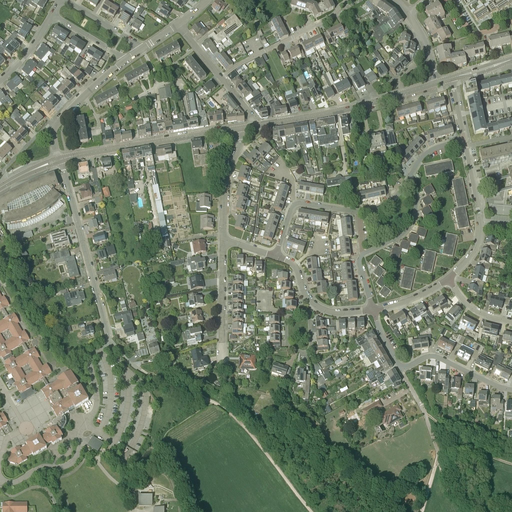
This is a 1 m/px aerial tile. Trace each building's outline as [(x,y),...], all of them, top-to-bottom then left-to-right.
[(37,7),(40,0),(28,0),(25,5),(28,7),(29,5),(35,9),(37,7)] [(43,0),(40,0),(37,7),(40,9),(37,14),(39,16),(47,2),(43,0)] [(186,2),(187,0),(174,0),(172,3),(181,8),(185,2),(186,2)] [(223,12),(227,7),(219,0),(212,8),(218,14),(221,10),(223,12)] [(332,0),(323,0),(323,2),(324,5),(320,6),(324,14),(334,9),(331,3),(332,0)] [(370,0),(365,3),(366,7),(369,6),(376,10),(382,1),(380,0),(375,0),(374,2),(371,0),(370,0)] [(493,3),(492,4),(496,10),(497,12),(503,8),(498,0),(493,3)] [(498,0),(503,8),(509,4),(505,0),(498,0)] [(387,4),(383,2),(382,1),(376,10),(372,13),(370,14),(371,14),(372,13),(373,16),(375,19),(382,14),(381,14),(382,12),(387,4)] [(108,14),(113,6),(107,2),(102,10),(108,14)] [(166,18),(170,12),(167,10),(169,7),(162,2),(158,9),(161,11),(159,14),(166,18)] [(316,6),(308,3),(305,11),(311,13),(314,19),(324,14),(320,6),(317,8),(316,6)] [(375,19),(376,20),(378,23),(395,10),(387,4),(382,12),(381,14),(382,14),(375,19)] [(444,17),(440,8),(438,4),(425,11),(430,21),(424,24),(431,37),(433,36),(437,34),(438,37),(441,43),(451,38),(446,29),(441,32),(435,19),(440,16),(441,19),(440,19),(441,21),(444,19),(443,17),(444,17)] [(492,4),(485,8),(489,14),(496,10),(492,4)] [(113,6),(108,14),(114,17),(119,9),(113,6)] [(484,6),(478,10),(483,18),(489,14),(485,8),(484,6)] [(124,7),(122,10),(121,13),(124,14),(120,21),(126,25),(131,18),(127,16),(130,11),(124,7)] [(395,10),(378,23),(379,25),(380,24),(380,25),(385,21),(387,24),(399,16),(395,10)] [(478,10),(472,14),(477,22),(483,18),(478,10)] [(217,45),(242,25),(234,15),(225,22),(228,26),(216,36),(213,33),(208,37),(211,39),(202,46),(206,51),(209,49),(213,55),(217,51),(212,44),(215,42),(217,45)] [(399,25),(403,22),(399,16),(387,24),(391,30),(399,25)] [(273,27),(281,23),(279,18),(271,22),(273,27)] [(26,24),(27,22),(22,19),(20,23),(24,25),(21,30),(28,34),(32,28),(26,24)] [(138,32),(142,25),(136,21),(131,28),(138,32)] [(402,29),(399,25),(391,30),(387,24),(385,21),(380,25),(372,30),(374,34),(372,35),(378,44),(402,29)] [(201,22),(198,25),(192,29),(197,35),(199,34),(201,37),(209,31),(206,28),(201,22)] [(276,32),(284,28),(281,23),(273,27),(276,32)] [(334,29),(338,37),(344,34),(345,37),(350,35),(346,28),(342,29),(341,26),(334,29)] [(57,40),(62,31),(56,28),(52,34),(50,38),(56,41),(57,40)] [(278,36),(286,32),(284,28),(276,32),(278,36)] [(335,38),(338,37),(334,29),(327,33),(327,34),(324,35),(329,46),(333,44),(333,43),(335,43),(336,41),(335,38)] [(25,40),(28,34),(21,30),(19,35),(14,32),(14,33),(12,31),(11,33),(13,34),(12,35),(16,39),(18,36),(25,40)] [(63,44),(66,38),(68,35),(62,31),(57,40),(63,44)] [(286,32),(278,36),(280,41),(288,37),(286,32)] [(400,39),(399,43),(402,44),(406,44),(408,45),(409,45),(410,38),(408,37),(409,35),(402,34),(401,40),(400,39)] [(14,41),(16,39),(12,35),(9,38),(13,42),(9,46),(15,51),(20,46),(14,41)] [(508,35),(488,39),(490,50),(511,45),(511,51),(511,39),(510,40),(509,35),(508,35)] [(315,38),(319,46),(324,44),(320,36),(315,38)] [(74,38),(68,47),(74,51),(80,42),(74,38)] [(315,49),(319,46),(315,38),(311,41),(315,49)] [(310,51),(315,49),(311,41),(306,43),(310,51)] [(5,51),(10,57),(15,51),(9,46),(5,42),(2,47),(0,48),(0,51),(2,54),(5,51)] [(80,42),(74,51),(75,49),(81,52),(85,45),(80,42)] [(305,53),(310,51),(306,43),(302,45),(305,53)] [(59,55),(65,45),(63,44),(62,46),(60,49),(57,53),(59,55)] [(176,44),(155,55),(159,62),(180,51),(176,44)] [(406,48),(405,54),(412,55),(412,53),(414,53),(415,46),(409,45),(408,45),(406,44),(405,48),(406,48)] [(68,47),(65,45),(59,55),(62,56),(68,47)] [(465,60),(486,55),(483,45),(463,50),(464,55),(450,57),(449,52),(454,52),(453,48),(451,49),(451,47),(436,50),(440,65),(451,63),(451,64),(452,69),(466,66),(466,64),(465,60)] [(53,55),(55,52),(51,49),(49,51),(44,46),(39,51),(45,56),(49,52),(53,55)] [(92,59),(97,52),(91,48),(86,55),(92,59)] [(292,50),(296,58),(301,56),(301,57),(304,56),(301,50),(299,51),(297,48),(292,50)] [(292,60),(296,58),(292,50),(288,52),(290,56),(287,57),(289,61),(289,62),(290,63),(293,61),(292,60)] [(42,61),(45,56),(39,51),(34,57),(40,62),(38,64),(43,67),(45,69),(47,66),(42,61)] [(383,61),(377,52),(376,51),(372,53),(376,59),(377,59),(379,62),(373,65),(376,70),(381,77),(387,73),(382,66),(380,63),(383,61)] [(92,59),(98,62),(103,56),(97,52),(92,59)] [(289,61),(287,57),(285,53),(281,56),(283,59),(280,61),(283,66),(290,63),(289,62),(289,61)] [(391,58),(402,70),(408,65),(408,64),(407,65),(402,58),(398,61),(397,59),(398,59),(393,54),(392,55),(391,53),(389,55),(391,58)] [(219,63),(226,58),(223,54),(216,59),(219,63)] [(222,67),(229,62),(226,58),(219,63),(222,67)] [(396,76),(402,70),(391,58),(396,63),(389,69),(396,76)] [(206,78),(191,59),(184,64),(200,83),(206,78)] [(89,64),(84,60),(80,66),(86,69),(89,64)] [(43,67),(38,64),(37,66),(31,61),(26,66),(33,72),(36,67),(40,70),(43,67)] [(229,62),(222,67),(226,71),(233,66),(229,62)] [(89,64),(86,69),(91,72),(94,67),(89,64)] [(29,76),(33,72),(26,66),(22,72),(27,77),(26,79),(30,83),(33,79),(29,76)] [(238,77),(245,71),(241,66),(227,78),(231,83),(238,77)] [(359,72),(360,73),(363,78),(365,76),(364,73),(362,71),(360,66),(357,67),(357,68),(359,72)] [(63,70),(69,77),(71,75),(73,76),(79,82),(84,78),(78,72),(77,69),(76,70),(74,67),(69,72),(65,68),(63,70)] [(124,78),(128,85),(149,74),(146,67),(124,78)] [(357,68),(353,69),(356,74),(351,77),(358,91),(365,87),(360,79),(363,78),(360,73),(357,68)] [(67,79),(69,77),(63,70),(61,72),(67,79)] [(376,80),(372,73),(366,77),(370,84),(376,80)] [(331,86),(328,80),(326,75),(323,76),(328,86),(322,89),(324,92),(328,100),(334,97),(330,89),(329,87),(331,86)] [(24,88),(28,85),(24,81),(22,83),(17,77),(12,82),(17,88),(21,84),(24,88)] [(242,83),(247,79),(244,77),(242,79),(241,78),(240,80),(239,78),(232,83),(236,88),(242,83)] [(344,91),(338,80),(339,81),(333,83),(331,77),(328,79),(329,80),(328,80),(331,86),(334,85),(335,86),(334,86),(338,95),(344,91)] [(338,80),(344,91),(350,89),(346,80),(343,82),(341,78),(338,80)] [(61,84),(69,92),(74,88),(68,82),(68,81),(65,79),(61,83),(61,84)] [(241,95),(252,86),(254,84),(251,81),(247,83),(248,84),(246,86),(244,84),(237,89),(241,95)] [(13,92),(17,88),(12,82),(6,87),(11,93),(9,94),(13,99),(16,96),(13,92)] [(209,94),(215,88),(210,82),(204,88),(206,91),(204,93),(206,95),(208,94),(209,94)] [(318,90),(315,82),(314,83),(312,84),(311,84),(313,90),(311,91),(315,100),(316,100),(317,101),(320,99),(321,98),(318,90)] [(64,97),(69,92),(61,84),(56,89),(58,91),(64,97)] [(481,108),(479,97),(478,94),(478,93),(477,85),(474,85),(474,86),(470,87),(470,88),(468,89),(467,87),(463,88),(465,100),(467,100),(470,115),(474,135),(485,133),(480,113),(482,112),(481,108)] [(252,86),(241,95),(245,100),(250,95),(253,98),(260,94),(257,90),(256,91),(252,86)] [(53,96),(55,94),(50,89),(48,91),(51,94),(45,100),(47,102),(48,102),(53,108),(58,103),(53,98),(54,97),(53,96)] [(309,89),(295,94),(296,99),(299,98),(301,106),(309,103),(308,101),(307,99),(308,99),(311,98),(309,92),(310,91),(309,89)] [(94,101),(97,108),(119,97),(115,90),(94,101)] [(0,91),(0,102),(4,99),(9,106),(13,103),(7,96),(5,97),(1,91),(0,91)] [(185,96),(189,114),(202,112),(200,104),(195,94),(185,96)] [(295,101),(294,101),(294,100),(296,99),(295,94),(285,97),(287,102),(290,110),(291,109),(291,110),(294,109),(294,108),(297,107),(295,101)] [(224,100),(229,106),(234,111),(239,107),(229,96),(224,100)] [(438,100),(440,109),(446,107),(444,98),(438,100)] [(267,113),(268,119),(272,118),(272,117),(275,117),(281,116),(280,109),(278,110),(274,104),(272,100),(268,103),(270,105),(270,107),(271,110),(270,110),(270,112),(267,113)] [(434,111),(440,109),(438,100),(432,102),(434,111)] [(43,107),(48,113),(53,108),(48,102),(47,102),(43,107)] [(280,109),(281,116),(287,115),(290,115),(288,110),(286,111),(286,107),(282,108),(278,102),(274,104),(276,106),(278,110),(280,109)] [(428,113),(434,111),(432,102),(426,103),(427,109),(424,110),(425,113),(428,112),(428,113)] [(425,113),(424,110),(421,111),(419,104),(413,105),(416,115),(422,113),(422,114),(425,113)] [(410,116),(416,115),(413,105),(408,107),(410,116)] [(229,106),(224,110),(226,114),(227,115),(236,114),(236,113),(234,111),(229,106)] [(268,119),(267,113),(266,110),(259,111),(255,107),(253,109),(261,120),(268,119)] [(405,118),(410,116),(408,107),(402,109),(405,118)] [(399,119),(405,118),(402,109),(396,110),(397,116),(398,118),(395,118),(396,121),(399,120),(399,119)] [(223,122),(222,113),(221,110),(217,110),(218,112),(208,113),(210,123),(215,122),(216,124),(223,122)] [(189,114),(189,118),(193,117),(193,120),(196,119),(197,128),(208,126),(206,116),(204,111),(202,112),(189,114)] [(32,118),(38,124),(43,119),(37,113),(32,118)] [(183,131),(189,130),(184,119),(185,118),(184,117),(182,117),(182,113),(179,114),(180,118),(180,119),(181,119),(183,131)] [(236,113),(236,114),(236,123),(245,122),(244,113),(240,114),(240,113),(236,113)] [(236,114),(227,115),(228,124),(236,123),(236,114)] [(38,124),(32,118),(30,116),(25,121),(21,118),(19,120),(24,125),(26,123),(27,124),(28,123),(33,128),(38,124)] [(173,133),(171,121),(171,118),(166,119),(165,116),(163,117),(163,119),(163,121),(164,125),(166,134),(173,133)] [(121,142),(120,131),(118,123),(117,117),(111,119),(111,122),(110,126),(111,131),(112,140),(113,140),(115,140),(116,143),(121,142)] [(22,128),(24,125),(19,120),(16,118),(15,119),(14,120),(22,128)] [(76,119),(80,143),(88,142),(84,118),(76,119)] [(144,128),(146,138),(152,137),(150,126),(148,118),(143,119),(144,127),(144,128)] [(184,119),(189,130),(197,128),(196,119),(193,120),(190,120),(190,122),(187,123),(185,118),(184,119)] [(348,126),(347,118),(339,119),(340,119),(343,136),(349,134),(348,127),(348,126)] [(180,119),(173,121),(171,121),(173,133),(183,131),(181,119),(180,119)] [(334,120),(314,123),(317,137),(319,137),(326,136),(324,131),(323,128),(329,127),(335,126),(334,120)] [(159,135),(166,134),(164,125),(163,121),(156,122),(157,126),(158,131),(158,130),(159,135)] [(153,136),(159,135),(158,130),(158,131),(157,126),(156,122),(150,123),(151,127),(153,136)] [(111,131),(110,126),(105,127),(104,127),(104,124),(101,124),(101,123),(100,123),(102,134),(105,134),(106,142),(112,140),(111,131)] [(315,143),(318,142),(317,137),(314,123),(309,124),(310,132),(312,132),(313,137),(315,143)] [(369,134),(371,143),(368,143),(370,153),(372,152),(372,155),(377,154),(377,153),(380,152),(381,153),(386,152),(385,147),(396,144),(396,143),(396,144),(392,124),(385,125),(386,131),(383,133),(382,131),(369,134)] [(308,134),(307,125),(300,126),(301,135),(302,136),(303,136),(305,143),(306,146),(312,144),(310,136),(308,134)] [(293,127),(295,138),(296,138),(299,144),(305,143),(303,136),(302,136),(301,135),(300,126),(293,127)] [(334,142),(337,142),(335,126),(329,127),(330,135),(318,138),(320,146),(334,144),(334,142)] [(445,128),(447,136),(453,134),(451,126),(445,128)] [(296,138),(295,138),(293,127),(284,128),(286,141),(288,151),(295,150),(295,148),(296,147),(296,145),(299,144),(296,138)] [(28,134),(22,128),(17,133),(22,139),(28,134)] [(138,139),(146,138),(144,128),(136,129),(138,139)] [(441,137),(447,136),(445,128),(439,130),(441,137)] [(280,139),(278,129),(273,130),(272,132),(273,140),(274,141),(277,141),(277,144),(276,144),(277,146),(274,147),(277,152),(280,150),(286,150),(285,146),(283,146),(281,143),(280,141),(280,139)] [(17,133),(15,132),(14,131),(9,136),(2,130),(0,131),(0,132),(3,136),(9,141),(11,139),(12,139),(17,144),(22,139),(17,133)] [(120,131),(121,142),(132,140),(131,133),(127,134),(125,134),(124,130),(120,131)] [(435,139),(441,137),(439,130),(433,131),(435,139)] [(429,141),(435,139),(433,131),(427,133),(424,134),(425,137),(427,136),(429,141)] [(5,144),(9,141),(3,136),(1,138),(5,141),(0,146),(0,148),(7,155),(12,150),(5,144)] [(413,143),(420,148),(424,143),(420,140),(422,138),(420,136),(418,138),(413,143)] [(207,149),(206,140),(191,143),(193,157),(197,156),(197,154),(199,154),(198,150),(202,150),(207,149)] [(415,153),(420,148),(413,143),(409,147),(415,153)] [(479,153),(482,164),(511,157),(511,143),(511,144),(511,146),(501,148),(501,147),(493,149),(493,150),(479,153)] [(261,149),(268,155),(272,150),(265,144),(261,149)] [(411,157),(415,153),(409,147),(405,152),(411,157)] [(148,172),(151,171),(153,179),(151,179),(152,187),(158,186),(155,171),(151,148),(141,150),(142,159),(145,159),(148,172)] [(163,149),(165,157),(165,161),(177,159),(176,153),(171,153),(170,148),(163,149)] [(158,158),(165,157),(163,149),(156,150),(157,156),(153,156),(154,163),(158,162),(158,158)] [(264,159),(268,155),(261,149),(257,153),(254,150),(254,151),(264,159)] [(141,150),(133,151),(136,165),(137,168),(137,172),(141,171),(140,164),(143,163),(142,159),(141,150)] [(133,165),(136,165),(133,151),(128,152),(130,162),(132,161),(133,165)] [(264,160),(264,159),(254,151),(250,155),(257,161),(258,161),(261,157),(264,160)] [(130,166),(130,162),(128,152),(122,153),(124,167),(125,167),(130,166)] [(407,162),(411,157),(405,152),(401,157),(404,160),(402,162),(404,164),(406,162),(407,162)] [(193,157),(195,168),(201,167),(210,165),(208,154),(197,156),(193,157)] [(253,166),(257,161),(250,155),(246,160),(253,166)] [(103,167),(104,170),(111,169),(110,160),(101,161),(102,167),(103,167)] [(444,162),(447,173),(454,172),(451,161),(444,162)] [(440,175),(447,173),(444,162),(437,164),(440,175)] [(433,176),(440,175),(437,164),(431,165),(433,176)] [(98,178),(96,169),(92,169),(92,168),(87,169),(86,165),(79,166),(81,175),(92,173),(93,177),(93,179),(98,178)] [(426,178),(433,176),(431,165),(423,167),(426,178)] [(489,181),(497,180),(495,170),(499,170),(498,165),(489,166),(490,168),(484,169),(485,174),(487,173),(489,181)] [(240,173),(249,176),(251,170),(242,167),(240,173)] [(247,182),(249,176),(240,173),(238,179),(247,182)] [(5,213),(5,223),(8,223),(11,223),(13,223),(17,222),(19,222),(22,221),(26,220),(30,218),(33,217),(36,216),(39,214),(41,213),(43,212),(45,211),(47,209),(51,207),(54,204),(56,201),(59,199),(61,196),(54,190),(59,189),(58,186),(59,186),(58,183),(58,184),(55,175),(49,177),(49,176),(41,179),(31,184),(30,183),(23,187),(13,192),(5,196),(6,196),(0,199),(0,214),(2,213),(5,213)] [(342,178),(341,177),(338,177),(338,179),(326,181),(327,187),(352,183),(351,177),(342,178)] [(453,188),(464,185),(462,178),(451,181),(453,188)] [(278,191),(287,194),(289,188),(287,188),(288,185),(280,182),(279,185),(280,185),(278,191)] [(238,191),(247,194),(249,189),(250,189),(251,186),(243,183),(242,186),(240,185),(238,191)] [(82,199),(92,196),(89,184),(81,186),(82,190),(79,191),(82,199)] [(429,195),(429,196),(435,192),(430,185),(422,189),(427,197),(429,195)] [(454,195),(465,192),(464,185),(453,188),(454,195)] [(104,197),(105,199),(110,197),(108,188),(102,189),(104,197)] [(378,189),(379,197),(386,196),(384,188),(378,189)] [(245,200),(247,194),(238,191),(236,197),(239,198),(248,201),(245,200)] [(285,200),(287,194),(278,191),(276,197),(285,200)] [(361,202),(367,200),(365,192),(359,193),(361,202)] [(456,202),(467,199),(465,192),(454,195),(456,202)] [(434,203),(429,196),(429,195),(427,197),(421,200),(425,207),(428,206),(434,203)] [(208,204),(208,196),(198,196),(198,201),(200,201),(200,208),(196,208),(196,212),(196,213),(206,213),(207,209),(210,209),(210,204),(208,204)] [(283,206),(285,200),(276,197),(275,203),(283,206)] [(246,207),(248,201),(239,198),(237,204),(246,207)] [(457,208),(465,207),(468,206),(467,199),(456,202),(457,208)] [(281,211),(283,206),(275,203),(273,209),(272,208),(271,211),(273,212),(274,209),(281,211)] [(244,212),(246,207),(237,204),(235,210),(244,212)] [(86,215),(94,213),(94,210),(96,210),(95,205),(84,208),(86,215)] [(432,213),(428,206),(425,207),(420,210),(424,218),(432,213)] [(455,216),(466,214),(465,207),(457,208),(454,209),(455,216)] [(267,220),(269,221),(277,224),(279,218),(278,217),(279,216),(279,214),(273,212),(271,211),(269,211),(267,217),(268,217),(267,220)] [(237,222),(245,225),(247,226),(249,220),(250,217),(241,214),(240,217),(239,217),(237,222)] [(323,214),(321,224),(321,227),(328,228),(328,224),(327,224),(329,215),(323,214)] [(457,223),(468,221),(466,214),(455,216),(457,223)] [(90,230),(98,228),(97,225),(102,224),(100,215),(93,217),(94,222),(89,223),(90,230)] [(211,225),(211,217),(200,217),(200,230),(213,230),(213,225),(211,225)] [(276,229),(277,224),(269,221),(267,226),(276,229)] [(468,221),(457,223),(458,230),(469,228),(468,221)] [(243,231),(245,225),(237,222),(235,228),(243,231)] [(274,235),(276,229),(267,226),(265,232),(274,235)] [(416,235),(419,236),(425,238),(427,230),(418,227),(416,235)] [(109,228),(105,229),(98,231),(100,235),(100,236),(93,238),(94,241),(93,241),(94,244),(94,245),(102,243),(106,242),(104,234),(110,232),(109,228)] [(66,237),(65,231),(59,233),(51,235),(55,249),(62,247),(70,245),(68,237),(66,237)] [(272,241),(274,235),(265,232),(263,238),(272,241)] [(419,236),(416,235),(410,234),(407,242),(410,243),(416,245),(419,236)] [(445,241),(455,243),(457,236),(446,234),(445,241)] [(291,250),(294,241),(295,238),(289,236),(285,248),(291,250)] [(489,248),(496,250),(497,250),(500,241),(496,240),(487,238),(485,244),(490,245),(489,248)] [(408,251),(409,247),(410,245),(410,243),(407,242),(402,240),(399,248),(402,249),(408,251)] [(194,254),(205,252),(204,245),(205,245),(204,241),(192,244),(194,254)] [(297,252),(300,243),(294,241),(291,250),(297,252)] [(454,250),(455,243),(445,241),(443,248),(454,250)] [(306,245),(300,243),(297,252),(303,254),(306,245)] [(107,260),(106,259),(107,259),(106,257),(116,254),(113,246),(111,246),(103,248),(104,252),(97,254),(99,261),(102,260),(103,262),(107,260)] [(402,249),(399,248),(393,246),(390,256),(399,259),(402,249)] [(452,257),(454,250),(443,248),(442,255),(452,257)] [(495,253),(496,250),(489,248),(489,251),(482,250),(481,256),(490,258),(491,252),(495,253)] [(65,258),(63,251),(50,255),(48,256),(49,258),(51,257),(52,261),(55,260),(56,265),(65,262),(69,279),(78,276),(73,257),(69,258),(69,257),(65,258)] [(424,258),(434,260),(436,253),(425,251),(424,258)] [(246,260),(246,256),(241,256),(241,257),(237,257),(237,266),(240,266),(240,268),(240,270),(240,271),(246,271),(246,270),(246,260)] [(378,266),(382,261),(375,256),(369,263),(376,269),(378,266)] [(488,264),(490,258),(481,256),(479,262),(483,263),(483,266),(489,267),(490,265),(488,264)] [(198,257),(190,259),(188,259),(189,266),(187,267),(188,273),(192,273),(191,270),(192,270),(197,269),(197,272),(202,270),(202,269),(205,268),(204,264),(205,264),(204,259),(198,261),(198,257)] [(433,267),(434,260),(424,258),(422,264),(433,267)] [(256,263),(256,259),(250,259),(250,260),(246,260),(246,270),(250,270),(250,271),(256,271),(255,263),(256,263)] [(255,263),(256,271),(256,273),(259,273),(259,274),(265,274),(265,263),(259,262),(259,263),(256,263),(255,263)] [(431,274),(433,267),(422,264),(421,271),(431,274)] [(105,282),(117,279),(114,270),(119,269),(118,266),(113,267),(114,270),(108,271),(109,273),(103,274),(105,282)] [(385,271),(378,266),(376,269),(372,274),(379,279),(381,276),(385,271)] [(489,271),(489,267),(483,266),(482,269),(476,268),(474,274),(483,276),(485,270),(489,271)] [(403,274),(413,277),(415,270),(404,267),(403,274)] [(287,281),(287,280),(287,277),(288,277),(288,271),(277,271),(277,277),(277,281),(280,281),(287,281)] [(412,284),(413,277),(403,274),(401,281),(412,284)] [(482,282),(483,276),(474,274),(473,280),(477,281),(476,284),(483,286),(484,283),(482,282)] [(382,289),(384,287),(388,282),(381,276),(379,279),(375,284),(382,289)] [(201,284),(200,277),(189,279),(191,290),(203,288),(203,284),(201,284)] [(246,278),(241,278),(233,277),(233,281),(232,281),(232,287),(243,287),(244,287),(244,282),(246,280),(246,278)] [(290,290),(290,286),(291,286),(291,280),(287,280),(287,281),(280,281),(280,286),(280,290),(282,290),(290,290)] [(410,291),(412,284),(401,281),(400,288),(410,291)] [(481,292),(483,286),(476,284),(476,287),(469,286),(467,292),(476,294),(477,291),(481,292)] [(244,296),(244,291),(243,291),(243,287),(232,287),(233,287),(233,291),(232,291),(232,296),(243,296),(244,296)] [(384,287),(382,289),(378,294),(385,299),(391,292),(384,287)] [(293,299),(293,296),(294,296),(294,290),(290,290),(282,290),(282,296),(283,296),(283,299),(285,299),(293,299)] [(76,294),(76,292),(68,294),(70,302),(66,303),(67,308),(81,304),(80,301),(85,300),(83,292),(76,294)] [(0,311),(2,310),(4,314),(6,313),(4,309),(7,307),(9,305),(4,296),(2,298),(0,294),(0,311)] [(196,297),(195,294),(189,295),(190,302),(188,302),(189,308),(194,307),(194,306),(197,305),(197,306),(203,305),(201,296),(196,297)] [(495,308),(498,298),(491,297),(492,295),(488,294),(487,301),(490,301),(489,306),(495,308)] [(505,305),(507,298),(508,294),(506,294),(506,296),(505,296),(505,298),(504,298),(505,296),(499,294),(498,298),(495,308),(501,309),(502,305),(505,305)] [(243,300),(243,296),(232,296),(232,297),(233,297),(233,300),(232,300),(232,306),(233,306),(242,306),(243,306),(244,306),(244,300),(243,300)] [(435,301),(441,311),(446,308),(447,309),(449,311),(454,306),(451,304),(452,304),(447,300),(444,302),(442,297),(435,301)] [(293,299),(285,299),(285,305),(286,305),(286,309),(296,309),(296,305),(297,305),(297,299),(293,299)] [(134,301),(128,304),(130,309),(136,306),(134,301)] [(432,316),(441,311),(435,301),(429,305),(430,307),(428,309),(430,312),(432,316)] [(123,323),(133,320),(131,311),(129,312),(129,311),(127,312),(125,305),(120,306),(121,310),(122,310),(123,313),(115,316),(116,321),(122,320),(123,323)] [(243,309),(243,306),(242,306),(233,306),(232,309),(232,315),(242,315),(243,315),(244,315),(243,309)] [(416,309),(420,317),(426,313),(430,319),(433,317),(432,316),(430,312),(428,309),(425,311),(422,306),(416,309)] [(454,320),(461,312),(454,306),(449,311),(447,313),(454,320)] [(414,321),(420,317),(416,309),(409,313),(414,321)] [(195,323),(203,322),(201,311),(191,313),(192,318),(194,318),(195,323)] [(29,340),(24,331),(22,332),(17,324),(19,323),(14,314),(12,315),(8,317),(6,313),(4,314),(6,318),(3,320),(0,322),(0,357),(1,357),(2,359),(3,358),(11,354),(10,351),(18,347),(22,345),(24,349),(26,347),(24,343),(27,342),(27,341),(29,340)] [(395,316),(400,324),(406,320),(408,323),(410,321),(406,314),(404,316),(402,313),(395,316)] [(243,319),(243,315),(242,315),(232,315),(233,315),(233,319),(232,319),(232,324),(242,324),(242,325),(243,325),(243,319)] [(396,325),(400,324),(395,316),(389,320),(392,324),(389,325),(393,332),(398,328),(396,325)] [(326,332),(334,331),(334,328),(327,328),(327,326),(325,326),(325,322),(325,320),(317,317),(316,317),(316,318),(316,323),(316,327),(315,327),(316,333),(326,332)] [(269,327),(279,327),(280,327),(280,321),(279,321),(279,318),(269,318),(269,322),(268,322),(268,327),(269,327),(269,328),(269,327)] [(466,329),(470,321),(463,318),(460,326),(466,329)] [(355,329),(355,333),(356,333),(356,331),(361,330),(360,329),(364,329),(364,319),(360,319),(354,320),(355,329)] [(133,320),(123,323),(125,329),(123,329),(125,335),(126,335),(127,339),(135,337),(134,332),(132,325),(131,321),(133,320)] [(342,336),(346,335),(346,332),(346,330),(345,320),(345,321),(341,321),(335,321),(336,332),(342,332),(342,336)] [(354,320),(351,320),(345,320),(346,330),(346,332),(346,335),(347,335),(347,331),(351,331),(351,330),(355,330),(355,333),(355,329),(354,320)] [(470,321),(466,329),(473,332),(477,325),(470,321)] [(242,328),(242,325),(242,324),(232,324),(232,328),(232,334),(243,334),(243,328),(242,328)] [(489,336),(491,326),(484,325),(483,329),(480,329),(478,335),(477,339),(480,340),(481,334),(489,336)] [(489,336),(492,337),(493,335),(496,336),(498,328),(491,326),(489,336)] [(82,337),(86,336),(94,334),(92,327),(84,329),(85,332),(81,333),(82,337)] [(270,337),(279,336),(280,336),(280,331),(279,331),(279,327),(269,327),(269,328),(269,331),(268,331),(268,337),(269,337),(270,337)] [(188,346),(196,344),(196,343),(201,342),(200,335),(202,335),(200,328),(185,331),(188,346)] [(327,335),(326,332),(316,333),(317,336),(316,336),(317,342),(327,341),(328,341),(328,335),(327,335)] [(359,347),(361,346),(375,338),(372,332),(364,337),(362,338),(361,337),(355,340),(359,347)] [(509,342),(511,335),(504,333),(503,338),(499,337),(497,344),(498,344),(501,345),(502,341),(509,342)] [(269,346),(274,346),(280,346),(280,340),(279,340),(279,336),(270,337),(269,337),(270,340),(269,340),(269,346)] [(419,341),(420,349),(428,348),(427,343),(431,343),(430,336),(425,336),(426,340),(419,341)] [(365,352),(379,344),(375,338),(361,346),(365,352)] [(420,349),(419,341),(413,342),(412,338),(408,339),(408,346),(412,345),(413,350),(420,349)] [(444,350),(448,342),(441,339),(438,347),(444,350)] [(327,345),(327,341),(317,342),(318,346),(317,346),(317,351),(329,350),(328,344),(327,345)] [(448,342),(444,350),(451,353),(454,345),(448,342)] [(151,354),(159,352),(156,344),(149,346),(151,354)] [(369,357),(382,350),(379,344),(365,352),(363,353),(366,359),(369,357)] [(52,373),(47,364),(42,367),(37,359),(39,357),(34,348),(32,350),(32,349),(28,351),(26,347),(24,349),(26,353),(23,355),(15,360),(13,358),(5,363),(6,365),(4,366),(9,375),(11,374),(16,382),(14,384),(19,392),(21,391),(22,393),(23,393),(31,388),(30,386),(38,381),(39,381),(42,379),(44,384),(47,382),(44,378),(47,376),(52,373)] [(462,359),(467,351),(461,348),(457,357),(462,359)] [(138,351),(140,357),(148,356),(147,349),(138,351)] [(201,358),(200,355),(201,355),(200,350),(191,352),(194,364),(193,365),(194,370),(203,368),(208,367),(206,357),(201,358)] [(374,363),(386,356),(382,350),(369,357),(366,359),(363,361),(366,367),(374,363)] [(467,351),(462,359),(468,362),(472,353),(467,351)] [(503,356),(505,356),(506,355),(504,354),(500,353),(499,356),(496,362),(499,364),(503,356)] [(254,369),(254,356),(240,356),(240,364),(238,363),(238,374),(249,374),(249,369),(254,369)] [(382,366),(389,362),(386,356),(374,363),(377,369),(382,366)] [(481,368),(485,360),(479,357),(475,366),(481,368)] [(487,372),(491,365),(493,360),(487,357),(485,360),(481,368),(487,372)] [(330,358),(324,361),(327,366),(333,363),(330,358)] [(371,382),(381,376),(380,373),(384,371),(384,372),(392,367),(389,362),(382,366),(377,369),(373,371),(369,374),(366,375),(370,382),(371,382)] [(289,376),(291,369),(288,368),(288,367),(275,363),(272,372),(285,377),(286,375),(289,376)] [(499,365),(498,365),(497,368),(493,375),(500,378),(505,369),(505,368),(499,365)] [(435,377),(435,370),(431,369),(421,369),(421,372),(420,372),(419,381),(425,381),(430,381),(431,376),(435,377)] [(511,370),(511,372),(505,369),(500,378),(507,381),(508,379),(511,380),(511,370)] [(43,389),(41,391),(46,400),(49,398),(53,407),(51,408),(56,417),(59,416),(68,411),(68,410),(74,407),(75,409),(88,401),(80,388),(78,389),(76,385),(78,384),(70,370),(57,378),(58,381),(52,384),(43,389)] [(304,373),(304,370),(297,370),(297,373),(296,373),(292,383),(293,383),(293,382),(303,383),(303,385),(305,385),(305,392),(302,392),(302,399),(308,400),(308,394),(309,394),(310,376),(305,376),(306,373),(304,373)] [(381,385),(397,376),(394,370),(386,375),(384,376),(383,375),(381,376),(371,382),(372,384),(378,380),(381,385)] [(322,376),(325,380),(331,377),(328,372),(324,375),(322,376)] [(448,394),(449,378),(446,377),(446,373),(438,373),(437,385),(444,385),(444,387),(443,394),(448,394)] [(397,376),(381,385),(379,386),(380,389),(382,392),(401,382),(397,376)] [(461,400),(462,396),(462,386),(459,386),(460,380),(452,380),(451,393),(458,394),(458,396),(458,400),(461,400)] [(321,393),(326,390),(325,388),(328,386),(326,383),(318,388),(321,393)] [(472,398),(473,387),(465,386),(464,396),(468,396),(468,398),(472,398)] [(27,398),(27,399),(35,394),(31,388),(23,393),(27,398)] [(489,406),(489,397),(486,397),(486,394),(479,393),(478,404),(482,404),(482,405),(489,406)] [(503,411),(503,402),(500,402),(500,398),(492,397),(492,411),(496,412),(496,411),(503,411)] [(370,413),(377,409),(374,404),(368,408),(370,413)] [(399,410),(397,407),(382,415),(388,426),(401,419),(402,419),(405,417),(402,413),(400,414),(399,412),(402,411),(401,409),(399,410)] [(361,418),(358,413),(350,418),(353,423),(361,418)] [(34,423),(33,423),(34,426),(41,424),(38,417),(32,419),(34,423)] [(40,438),(39,435),(25,443),(27,445),(21,449),(19,447),(10,452),(12,454),(9,456),(8,463),(15,464),(17,463),(18,465),(27,460),(26,458),(32,454),(33,457),(46,449),(45,446),(51,443),(53,445),(62,440),(60,438),(62,436),(57,427),(55,429),(54,427),(45,432),(46,434),(40,438)] [(98,453),(103,443),(93,437),(87,446),(98,453)] [(152,507),(152,496),(138,496),(138,507),(152,507)] [(28,511),(28,502),(2,502),(2,503),(2,507),(2,511),(28,511)]
